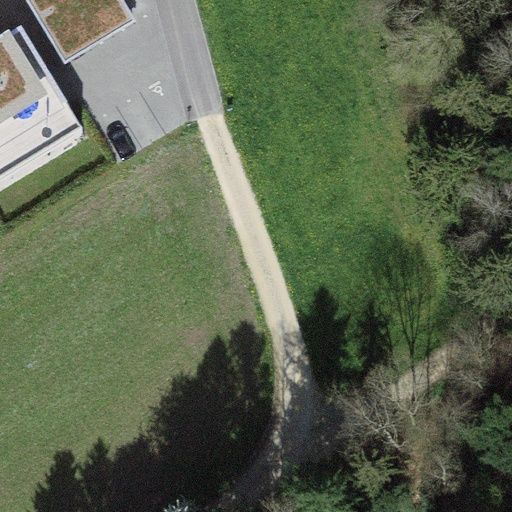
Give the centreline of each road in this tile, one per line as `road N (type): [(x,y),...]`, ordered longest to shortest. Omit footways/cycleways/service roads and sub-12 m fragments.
road 1 (track): [(208,110),(300,366),(305,424),(290,460),(221,511)]
road 2 (track): [(511,355),(425,431),(305,424)]
